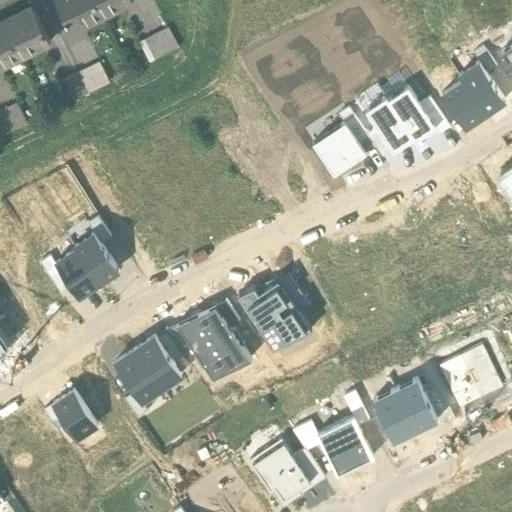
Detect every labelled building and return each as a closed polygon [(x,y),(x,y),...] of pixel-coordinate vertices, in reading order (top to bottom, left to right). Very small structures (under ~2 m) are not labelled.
[(93,0),(55,0),(72,32),(102,17),(93,0)] [(131,0),(93,0),(102,17),(133,1),(131,0)] [(32,7),(2,22),(19,57),(49,42),(32,7)] [(2,22),(0,23),(0,66),(19,57),(2,22)] [(169,28),(140,42),(150,62),(179,47),(169,28)] [(511,42),(501,50),(511,66),(511,42)] [(462,78),(485,112),(505,99),(479,60),(458,73),(462,78)] [(99,63),(79,73),(89,93),(109,82),(99,63)] [(79,73),(59,84),(68,103),(89,93),(79,73)] [(462,78),(441,92),(464,126),(485,112),(462,78)] [(387,98),(413,137),(415,140),(435,126),(419,102),(407,84),(387,98)] [(413,137),(387,98),(386,95),(365,108),(377,125),(392,149),(393,150),(413,137)] [(419,102),(435,126),(439,132),(449,125),(430,96),(419,102)] [(17,104),(0,112),(0,120),(7,134),(27,124),(17,104)] [(338,112),(344,120),(358,142),(368,135),(366,132),(348,105),(338,112)] [(312,142),(334,173),(365,152),(358,142),(344,120),(312,142)] [(382,155),(392,149),(377,125),(366,132),(368,135),(382,155)] [(506,184),(511,193),(511,168),(501,176),(506,184)] [(511,193),(506,184),(496,191),(511,215),(511,193)] [(94,232),(101,241),(111,234),(98,215),(87,222),(94,232)] [(75,247),(98,282),(119,268),(101,241),(94,232),(74,245),(75,247)] [(98,282),(75,247),(55,261),(70,284),(78,295),(98,282)] [(51,254),(41,260),(60,290),(70,284),(55,261),(51,254)] [(288,273),(278,280),(298,309),(308,302),(288,273)] [(278,280),(278,279),(258,292),(254,286),(237,294),(252,318),(250,318),(261,334),(262,333),(273,348),(311,329),(298,309),(278,280)] [(226,303),(217,308),(229,327),(240,320),(226,299),(224,300),(226,303)] [(215,304),(176,323),(178,326),(195,351),(196,352),(194,354),(201,364),(203,364),(212,377),(251,359),(242,345),(244,344),(234,329),(232,330),(229,327),(217,308),(215,304)] [(0,311),(0,333),(5,342),(16,335),(0,311)] [(195,351),(178,326),(169,330),(167,327),(165,328),(168,332),(181,352),(184,357),(195,351)] [(158,339),(171,358),(181,352),(168,332),(158,339)] [(135,348),(161,388),(181,374),(171,358),(158,339),(155,334),(135,348)] [(161,388),(135,348),(114,361),(135,391),(141,401),(161,388)] [(484,348),(442,367),(460,408),(502,389),(484,348)] [(416,377),(395,387),(415,430),(437,419),(436,418),(424,392),(416,377)] [(393,440),(415,430),(395,387),(373,398),(380,414),(392,439),(393,440)] [(435,387),(424,392),(436,418),(447,413),(435,387)] [(74,388),(54,402),(77,437),(97,423),(74,388)] [(344,394),(353,413),(357,423),(369,417),(355,389),(344,394)] [(141,401),(135,391),(124,398),(137,418),(147,411),(141,401)] [(353,413),(317,431),(322,441),(337,472),(373,455),(357,423),(353,413)] [(392,439),(380,414),(370,419),(381,444),(392,439)] [(322,441),(317,431),(311,419),(293,428),(308,448),(322,441)] [(293,454),(281,436),(250,457),(270,487),(271,486),(283,504),(313,484),(293,454)] [(293,454),(313,484),(324,476),(305,446),(293,454)] [(229,470),(210,483),(228,511),(257,511),(240,486),(229,470)] [(251,480),(240,486),(257,511),(265,511),(269,509),(251,480)] [(228,511),(210,483),(190,496),(200,511),(228,511)]
